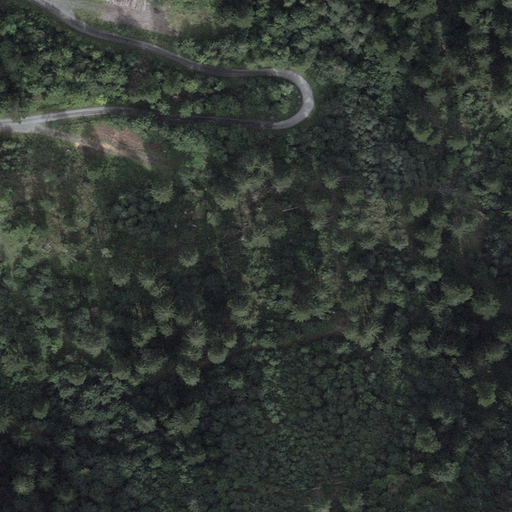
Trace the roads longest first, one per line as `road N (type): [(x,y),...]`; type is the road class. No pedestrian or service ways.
road 1 (track): [(0,119),(102,109),(290,129),(317,116),(314,90),(292,75),(187,61),(80,26),(38,0)]
road 2 (track): [(0,238),(29,307),(139,382),(346,332)]
